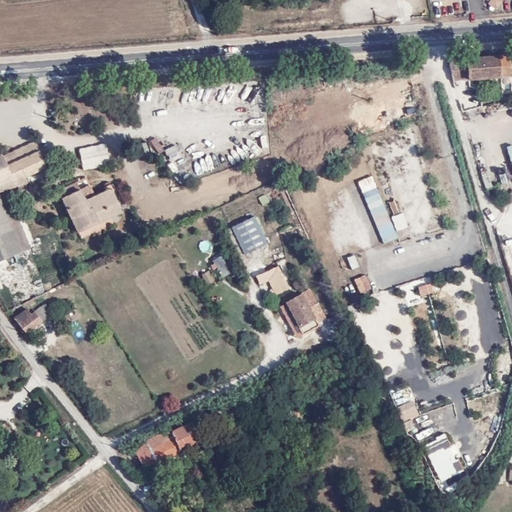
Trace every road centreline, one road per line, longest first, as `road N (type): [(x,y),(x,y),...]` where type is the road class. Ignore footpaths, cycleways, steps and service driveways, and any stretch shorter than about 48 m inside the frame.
road 1 (secondary): [(0,71),(436,36)]
road 2 (track): [(93,138),(111,144),(138,179),(194,203),(291,155),(364,97),(430,74)]
road 3 (residential): [(436,36),(511,294)]
road 4 (unclassified): [(0,315),(155,511)]
